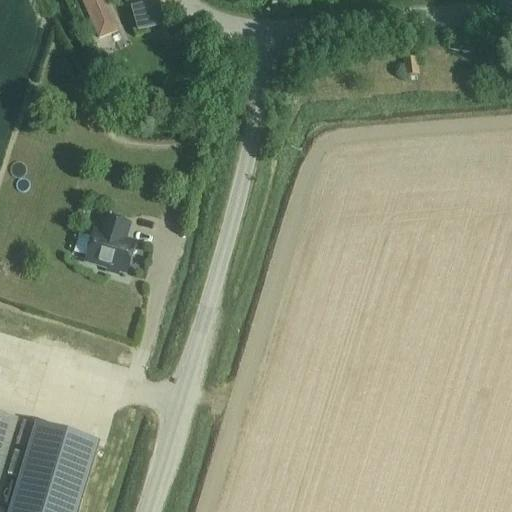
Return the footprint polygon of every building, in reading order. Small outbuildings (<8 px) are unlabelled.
[(81,0),(92,26),(99,42),(119,33),(111,18),(104,0),(81,0)] [(271,0),(272,11),(286,10),(286,0),(271,0)] [(134,9),(130,10),(137,35),(161,28),(159,21),(157,12),(154,4),(134,9)] [(406,80),(419,78),(416,60),(404,62),(406,80)] [(124,241),(124,240),(123,240),(127,228),(103,220),(98,237),(92,235),(84,264),(106,271),(105,274),(116,277),(117,274),(124,276),(133,247),(126,245),(126,246),(121,248),(119,243),(123,241),(124,241)] [(0,481),(18,424),(0,418),(0,481)] [(34,430),(34,431),(25,429),(21,442),(30,444),(9,511),(75,511),(95,448),(34,430)]
